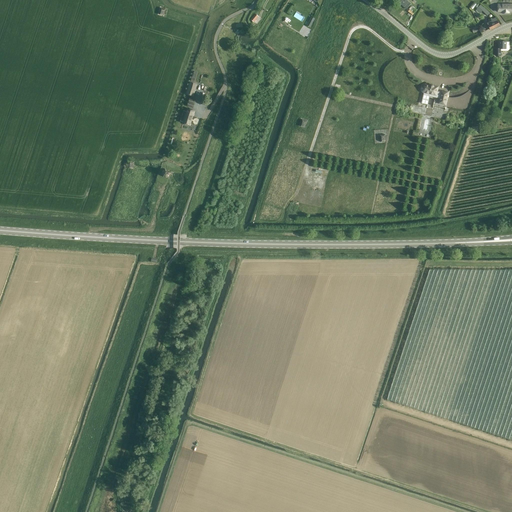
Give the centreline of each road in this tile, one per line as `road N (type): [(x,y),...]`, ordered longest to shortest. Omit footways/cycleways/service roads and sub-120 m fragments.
road 1 (secondary): [(500,241),(253,244),(0,230)]
road 2 (unclassified): [(199,169),(225,96),(219,27),(257,0)]
road 3 (unclassified): [(511,26),(444,57),(363,0)]
